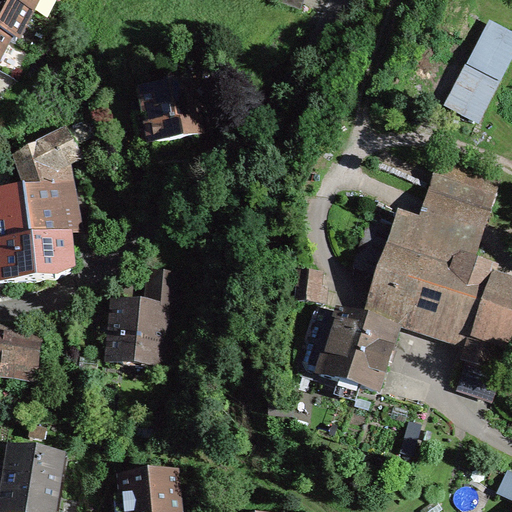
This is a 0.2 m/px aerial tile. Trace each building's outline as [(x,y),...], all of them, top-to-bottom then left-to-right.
[(17,43),(32,16),(0,0),(0,34),(10,40),(17,43)] [(0,0),(32,16),(39,0),(0,0)] [(471,72),(497,84),(511,52),(511,35),(493,27),(471,72)] [(0,59),(10,40),(0,34),(0,59)] [(449,104),(480,119),(497,84),(471,72),(466,69),(449,104)] [(176,87),(142,92),(146,116),(150,115),(155,144),(201,136),(198,118),(204,111),(196,105),(190,106),(188,95),(176,87)] [(81,122),(67,130),(73,141),(87,133),(81,122)] [(37,190),(58,188),(55,171),(82,158),(73,141),(67,130),(66,129),(17,158),(37,190)] [(443,165),(432,198),(484,214),(495,182),(443,165)] [(37,190),(24,192),(30,242),(68,236),(58,188),(37,190)] [(30,242),(24,192),(0,195),(0,222),(8,220),(11,243),(12,245),(30,242)] [(394,228),(385,255),(448,275),(452,262),(467,267),(484,214),(432,198),(424,223),(398,215),(394,228)] [(385,255),(394,228),(370,220),(354,269),(379,277),(385,255)] [(30,242),(36,282),(56,279),(74,270),(68,236),(30,242)] [(0,286),(36,282),(30,242),(12,245),(11,243),(0,244),(0,286)] [(379,277),(372,300),(414,313),(412,319),(474,339),(494,276),(467,267),(452,262),(448,275),(385,255),(379,277)] [(149,272),(146,306),(168,309),(177,310),(181,275),(149,272)] [(298,303),(326,305),(328,290),(318,289),(319,275),(294,272),(293,287),(299,288),(298,303)] [(511,338),(511,281),(494,276),(474,339),(497,346),(509,349),(511,338)] [(114,303),(109,363),(163,368),(168,309),(146,306),(114,303)] [(321,311),(303,363),(308,372),(378,393),(397,335),(321,311)] [(0,371),(15,373),(22,335),(0,330),(0,371)] [(43,339),(22,335),(15,373),(13,379),(36,380),(43,339)] [(474,339),(466,364),(489,372),(497,346),(474,339)] [(492,402),(498,375),(489,372),(466,364),(457,391),(492,402)] [(53,511),(62,460),(12,452),(2,511),(4,511),(53,511)] [(179,511),(175,475),(121,480),(123,500),(128,500),(129,511),(179,511)]
